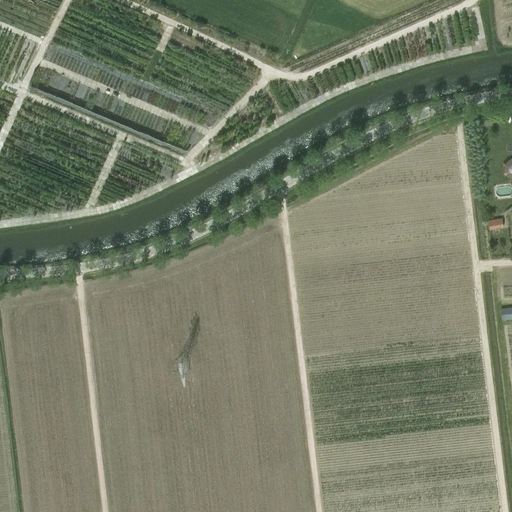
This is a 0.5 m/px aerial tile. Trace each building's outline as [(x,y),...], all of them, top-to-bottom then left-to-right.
[(167,111),(161,114),(165,120),(170,117),(167,111)] [(202,119),(210,128),(219,120),(210,111),(202,119)] [(511,157),(511,158),(503,164),(503,174),(511,178),(511,157)] [(502,217),(488,220),(489,229),(503,227),(502,217)] [(511,318),(511,307),(501,308),(502,320),(511,318)]
